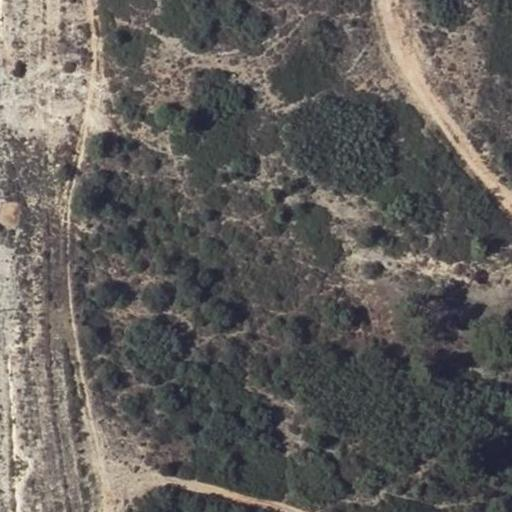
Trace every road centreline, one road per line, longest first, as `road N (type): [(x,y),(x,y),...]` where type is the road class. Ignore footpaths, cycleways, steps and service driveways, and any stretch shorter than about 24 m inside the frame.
road 1 (track): [(381,0),(396,47),(511,202)]
road 2 (track): [(119,472),(281,511)]
